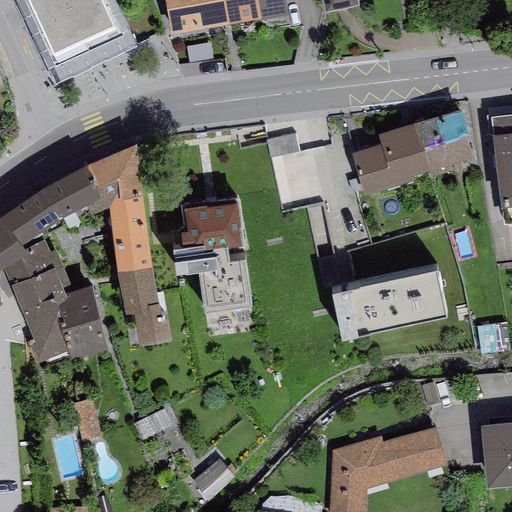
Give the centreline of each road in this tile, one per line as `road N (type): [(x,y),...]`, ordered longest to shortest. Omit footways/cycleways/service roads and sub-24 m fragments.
road 1 (tertiary): [(56,149),(123,118),(215,101),(511,66)]
road 2 (residential): [(56,149),(0,26)]
